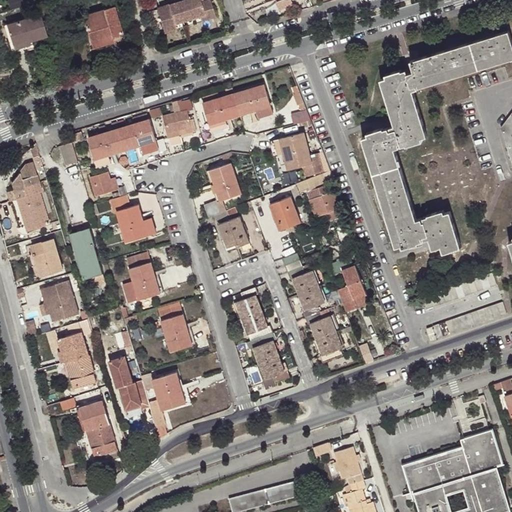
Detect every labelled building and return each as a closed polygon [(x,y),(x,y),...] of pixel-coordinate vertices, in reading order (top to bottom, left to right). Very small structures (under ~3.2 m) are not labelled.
[(178,3),(158,9),(166,33),(178,29),(176,24),(201,16),(203,21),(217,16),(211,0),(210,0),(202,3),(203,5),(189,10),(187,3),(179,5),(178,3)] [(186,0),(178,3),(179,5),(187,3),(189,10),(203,5),(202,3),(210,0),(186,0)] [(114,35),(114,36),(125,33),(118,7),(85,16),(92,41),(114,35)] [(32,39),(33,41),(49,37),(42,15),(8,25),(14,44),(32,39)] [(491,36),(469,42),(477,69),(511,58),(511,40),(509,30),(491,36)] [(116,43),(114,36),(114,35),(92,41),(94,49),(116,43)] [(34,45),(33,41),(32,39),(14,44),(16,51),(34,45)] [(477,69),(469,42),(450,48),(430,54),(438,81),(477,69)] [(410,60),(414,71),(411,72),(408,73),(404,74),(403,70),(394,73),(395,77),(381,81),(386,96),(413,88),(438,81),(430,54),(410,60)] [(236,95),(241,117),(273,108),(267,86),(236,95)] [(401,162),(396,146),(410,142),(411,146),(423,143),(422,138),(427,137),(413,88),(386,96),(396,128),(390,130),(385,132),(384,128),(374,131),(375,134),(365,137),(373,170),(401,162)] [(211,126),(241,117),(236,95),(205,104),(211,126)] [(312,121),(308,110),(292,115),(295,126),(312,121)] [(189,111),(177,114),(181,132),(193,129),(189,111)] [(181,132),(177,114),(164,118),(168,135),(181,132)] [(511,116),(503,129),(511,159),(511,116)] [(121,128),(127,151),(144,146),(157,142),(151,120),(121,128)] [(95,161),(127,151),(121,128),(89,138),(95,161)] [(169,140),(182,136),(181,132),(168,135),(169,140)] [(288,171),(313,165),(306,133),(281,139),(288,171)] [(83,134),(73,137),(74,143),(84,140),(83,134)] [(157,142),(144,146),(145,150),(158,146),(157,142)] [(66,166),(80,162),(74,143),(61,147),(66,166)] [(379,189),(391,228),(418,220),(401,162),(373,170),(379,189)] [(27,232),(50,225),(41,194),(43,193),(41,183),(35,164),(28,166),(13,182),(15,190),(8,192),(11,202),(18,200),(27,232)] [(221,201),(243,195),(233,164),(211,171),(221,201)] [(98,197),(116,192),(113,180),(111,172),(93,178),(98,197)] [(327,173),(298,183),(302,193),(330,182),(327,173)] [(113,180),(116,192),(121,190),(118,178),(113,180)] [(325,187),(310,193),(312,201),(311,201),(317,218),(325,215),(328,223),(341,218),(338,211),(341,210),(335,192),(328,194),(325,187)] [(132,209),(128,196),(111,201),(115,214),(119,213),(127,243),(149,237),(143,215),(140,206),(132,209)] [(280,232),(303,224),(294,197),(271,205),(280,232)] [(206,206),(209,218),(233,209),(232,202),(220,206),(219,202),(206,206)] [(93,206),(96,217),(102,215),(98,204),(93,206)] [(429,215),(429,217),(418,220),(391,228),(397,246),(409,242),(411,247),(420,244),(419,241),(425,239),(431,237),(434,249),(443,247),(445,253),(463,248),(452,210),(445,212),(445,210),(429,215)] [(143,215),(149,237),(153,236),(147,214),(143,215)] [(240,248),(252,243),(242,216),(231,220),(240,248)] [(240,248),(231,220),(220,225),(229,249),(237,246),(238,248),(240,248)] [(343,246),(354,242),(347,223),(336,227),(343,246)] [(83,271),(103,265),(92,228),(72,234),(83,271)] [(35,254),(41,276),(65,270),(57,239),(32,246),(35,254)] [(140,300),(161,294),(155,273),(149,253),(128,260),(140,300)] [(37,277),(41,276),(35,254),(30,255),(37,277)] [(284,259),(289,273),(303,267),(298,254),(284,259)] [(350,256),(329,264),(333,274),(343,270),(349,285),(338,289),(347,313),(371,304),(356,265),(343,270),(342,267),(353,263),(350,256)] [(105,274),(103,265),(83,271),(85,280),(105,274)] [(294,278),(299,293),(319,286),(313,271),(305,273),(303,267),(289,273),(291,279),(294,278)] [(155,273),(161,294),(165,293),(159,272),(155,273)] [(427,309),(498,285),(493,272),(423,296),(427,309)] [(70,281),(57,285),(60,292),(50,295),(51,300),(49,303),(53,314),(55,322),(80,315),(70,281)] [(60,292),(57,285),(41,290),(45,302),(45,304),(49,315),(53,314),(49,303),(51,300),(50,295),(60,292)] [(303,311),(306,317),(320,312),(318,305),(325,303),(319,286),(299,293),(306,311),(303,311)] [(237,304),(242,319),(264,311),(259,296),(260,295),(258,288),(243,294),(245,301),(237,304)] [(434,326),(438,338),(479,324),(508,314),(504,302),(434,326)] [(172,309),(160,312),(172,352),(193,346),(187,325),(185,315),(175,318),(172,309)] [(242,319),(251,342),(274,334),(272,327),(270,328),(264,311),(242,319)] [(311,324),(316,339),(336,332),(330,317),(323,319),(320,312),(306,317),(308,324),(311,324)] [(191,324),(187,325),(193,346),(197,345),(191,324)] [(341,349),(342,348),(336,332),(316,339),(323,356),(320,356),(323,363),(343,355),(341,349)] [(63,351),(67,362),(89,357),(82,333),(60,339),(63,351)] [(251,342),(259,366),(281,358),(275,342),(277,342),(274,334),(251,342)] [(360,347),(366,363),(374,360),(368,345),(360,347)] [(89,357),(67,362),(75,389),(98,382),(91,356),(89,357)] [(150,403),(144,382),(134,384),(126,357),(109,362),(118,390),(120,389),(127,411),(140,406),(150,403)] [(277,384),(290,379),(288,372),(286,373),(281,358),(259,366),(265,381),(263,382),(267,391),(268,391),(278,387),(277,384)] [(151,408),(157,427),(166,425),(162,410),(187,404),(182,386),(178,373),(153,381),(152,379),(144,382),(150,403),(151,408)] [(511,379),(502,383),(504,388),(511,385),(511,379)] [(187,384),(182,386),(187,404),(192,402),(187,384)] [(64,406),(76,402),(74,396),(62,400),(64,406)] [(81,407),(87,431),(110,424),(103,401),(81,407)] [(150,403),(140,406),(142,411),(151,408),(150,403)] [(77,408),(84,432),(87,431),(81,407),(77,408)] [(110,424),(87,431),(95,457),(118,451),(110,424)] [(505,464),(494,428),(461,438),(464,446),(404,465),(413,493),(415,493),(420,511),(505,511),(511,510),(497,466),(505,464)] [(329,443),(314,447),(317,456),(332,451),(329,443)] [(349,477),(351,484),(365,480),(355,446),(337,451),(344,478),(349,477)] [(304,480),(232,499),(235,511),(241,511),(308,494),(304,480)] [(348,492),(351,503),(354,511),(378,511),(375,501),(369,503),(364,488),(367,487),(365,480),(351,484),(353,491),(348,492)]
